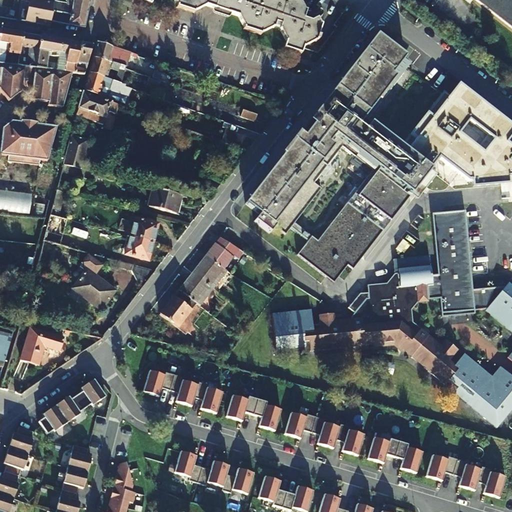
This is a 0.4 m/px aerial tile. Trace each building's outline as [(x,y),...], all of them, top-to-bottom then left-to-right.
[(49,25),(50,21),(50,20),(54,2),(54,1),(47,0),(29,0),(28,11),(26,21),(49,25)] [(72,0),(72,5),(54,2),(50,20),(50,21),(83,26),(88,0),(72,0)] [(285,41),(285,42),(303,48),(303,47),(313,42),(316,42),(321,24),(319,23),(317,17),(311,20),(303,18),(306,11),(304,10),(301,3),(293,0),(173,0),(177,5),(176,7),(193,13),(194,11),(205,6),(237,16),(243,28),(242,30),(260,36),(261,33),(272,28),(279,30),(285,41)] [(511,0),(474,0),(511,29),(511,0)] [(0,63),(4,64),(7,44),(10,44),(8,53),(20,54),(23,34),(0,30),(0,63)] [(34,68),(40,36),(23,34),(20,54),(18,65),(24,66),(34,68)] [(59,54),(56,70),(63,71),(69,41),(40,36),(34,68),(45,69),(49,52),(59,54)] [(73,73),(74,73),(75,71),(80,44),(80,43),(69,41),(63,71),(73,73)] [(107,61),(112,62),(120,65),(125,66),(130,52),(126,50),(112,46),(97,42),(93,57),(107,61)] [(282,48),(300,54),(303,48),(285,42),(282,48)] [(92,45),(80,43),(80,44),(75,71),(74,73),(82,74),(84,74),(92,45)] [(354,64),(245,204),(259,215),(253,222),(269,234),(274,227),(285,235),(290,228),(293,224),(320,189),(313,183),(320,175),(323,177),(329,168),(326,166),(341,147),(372,171),(357,190),(354,188),(347,196),(350,198),(316,242),(310,237),(307,242),(297,255),(325,278),(331,271),(338,277),(347,266),(352,270),(408,198),(401,192),(404,189),(411,194),(420,182),(427,187),(436,174),(430,169),(436,161),(449,171),(450,170),(458,175),(457,177),(476,152),(436,121),(438,118),(432,113),(420,127),(415,123),(406,135),(408,137),(396,154),(358,125),(363,119),(365,121),(402,73),(375,52),(370,58),(367,56),(357,69),(353,66),(354,64)] [(103,76),(108,77),(111,68),(112,62),(107,61),(93,57),(88,73),(103,77),(103,76)] [(112,62),(111,68),(118,71),(120,65),(112,62)] [(18,65),(4,64),(0,63),(0,90),(9,102),(21,92),(22,81),(24,66),(18,65)] [(115,80),(120,82),(125,66),(120,65),(118,71),(115,80)] [(34,68),(24,66),(22,81),(32,83),(34,68)] [(155,67),(152,74),(164,78),(167,71),(155,67)] [(56,70),(45,69),(34,68),(32,83),(30,100),(49,103),(49,106),(63,108),(73,73),(63,71),(56,70)] [(158,77),(143,72),(141,79),(156,84),(158,77)] [(103,77),(88,73),(83,90),(106,98),(111,80),(103,77)] [(106,101),(83,93),(78,109),(106,118),(110,108),(116,110),(117,105),(106,101)] [(255,119),(257,111),(244,106),(241,114),(255,119)] [(20,125),(21,123),(11,121),(2,129),(0,140),(0,156),(6,157),(5,162),(38,166),(39,161),(46,161),(56,128),(37,125),(36,128),(20,125)] [(222,139),(221,141),(247,151),(248,149),(255,140),(225,130),(222,139)] [(67,165),(79,169),(87,141),(71,136),(63,164),(64,164),(67,165)] [(511,148),(495,171),(511,183),(511,184),(509,188),(511,190),(511,148)] [(98,173),(96,173),(79,169),(67,165),(64,164),(63,164),(61,171),(96,180),(98,173)] [(181,196),(151,188),(146,205),(176,214),(181,196)] [(56,190),(51,208),(59,210),(64,192),(60,191),(56,190)] [(423,367),(445,385),(448,381),(457,388),(454,394),(466,404),(496,428),(511,409),(511,285),(508,283),(505,287),(472,290),(470,273),(465,211),(431,214),(437,275),(430,276),(429,258),(396,262),(398,274),(394,274),(383,287),(379,287),(379,284),(367,285),(367,293),(359,294),(348,308),(354,313),(351,317),(351,319),(335,321),(334,314),(318,315),(319,324),(312,325),(310,310),(272,314),(275,351),(305,348),(304,342),(308,341),(310,352),(337,349),(337,348),(394,342),(424,367),(423,367)] [(49,215),(42,240),(45,241),(59,245),(67,219),(53,216),(50,215),(49,215)] [(127,236),(152,243),(158,224),(134,217),(132,226),(129,225),(127,236)] [(290,228),(307,242),(310,237),(293,224),(290,228)] [(152,243),(127,236),(124,246),(126,246),(124,254),(147,261),(152,243)] [(238,249),(220,237),(215,243),(214,244),(204,256),(223,270),(238,249)] [(0,251),(27,254),(28,242),(0,239),(0,251)] [(85,271),(72,288),(100,310),(115,291),(94,275),(105,260),(105,258),(89,253),(88,256),(80,267),(85,271)] [(231,274),(223,270),(204,256),(191,273),(216,292),(231,274)] [(149,278),(155,271),(153,271),(136,266),(134,273),(149,278)] [(191,273),(178,290),(196,304),(203,309),(216,292),(191,273)] [(196,304),(178,290),(159,314),(177,328),(196,304)] [(0,366),(1,367),(13,329),(11,328),(0,325),(0,366)] [(30,327),(20,360),(39,366),(44,347),(60,351),(64,337),(30,327)] [(164,376),(149,371),(142,392),(152,395),(158,397),(161,388),(169,391),(174,375),(165,373),(164,376)] [(183,378),(174,375),(169,391),(178,393),(175,402),(184,405),(191,407),(193,398),(197,386),(182,381),(183,378)] [(93,381),(79,390),(81,393),(75,397),(84,409),(90,405),(91,407),(104,398),(93,381)] [(198,383),(197,386),(193,398),(202,401),(200,409),(209,412),(215,414),(222,393),(206,389),(207,385),(198,383)] [(252,416),(257,400),(248,397),(247,401),(231,396),(225,417),(233,419),(241,422),(244,413),(252,416)] [(70,400),(68,398),(54,407),(66,424),(80,415),(78,413),(84,409),(75,397),(70,400)] [(266,403),(257,400),(252,416),(261,418),(258,427),(266,429),(274,432),(280,411),(265,406),(266,403)] [(40,427),(46,435),(52,432),(53,433),(66,424),(54,407),(41,416),(43,419),(37,423),(40,427)] [(310,433),(315,418),(306,415),(305,418),(290,414),(284,435),(293,437),(300,439),(302,431),(310,433)] [(324,420),(315,418),(310,433),(319,436),(316,444),(324,447),(332,449),(335,440),(339,428),(323,423),(324,420)] [(349,428),(339,425),(339,428),(335,440),(344,443),(341,452),(349,454),(357,456),(363,435),(348,431),(349,428)] [(15,435),(12,434),(7,450),(26,456),(32,441),(30,440),(32,433),(17,429),(15,435)] [(388,443),(373,438),(367,459),(374,461),(383,464),(385,455),(393,458),(398,442),(389,440),(388,443)] [(407,445),(398,442),(393,458),(402,460),(399,469),(405,471),(415,474),(421,453),(406,448),(407,445)] [(72,447),(71,454),(70,454),(66,470),(87,475),(91,459),(86,458),(88,451),(85,451),(72,447)] [(7,450),(2,465),(5,466),(3,473),(18,477),(20,471),(21,471),(26,456),(7,450)] [(189,455),(180,452),(173,473),(189,478),(188,481),(197,484),(201,468),(193,466),(196,457),(189,455)] [(447,460),(431,456),(425,477),(434,479),(441,482),(444,473),(452,475),(456,460),(448,457),(447,460)] [(465,462),(456,460),(452,475),(460,478),(458,487),(464,489),(473,491),(480,470),(465,466),(465,462)] [(210,471),(201,468),(197,484),(206,486),(207,483),(222,488),(226,475),(228,467),(220,464),(212,462),(210,471)] [(125,511),(126,509),(128,503),(132,504),(135,494),(131,493),(132,486),(126,463),(118,465),(113,488),(109,505),(106,511),(125,511)] [(480,470),(476,482),(485,485),(482,494),(489,496),(498,499),(505,478),(489,473),(490,470),(481,467),(480,470)] [(234,478),(226,475),(222,488),(221,491),(230,494),(231,491),(247,495),(253,474),(245,472),(237,469),(234,478)] [(87,475),(66,470),(62,486),(63,486),(61,492),(76,496),(78,489),(83,491),(87,475)] [(18,477),(3,473),(1,479),(0,478),(0,495),(12,500),(17,484),(15,484),(18,477)] [(272,480),(264,477),(258,498),(273,503),(272,506),(281,509),(285,493),(277,491),(280,482),(272,480)] [(294,496),(285,493),(281,509),(290,511),(291,508),(303,511),(306,511),(312,492),(305,489),(296,487),(294,496)] [(76,496),(61,492),(59,499),(55,511),(77,511),(79,504),(74,503),(76,496)] [(0,511),(8,511),(12,500),(0,495),(0,511)] [(323,495),(318,511),(344,511),(345,511),(337,508),(339,500),(329,497),(323,495)]
